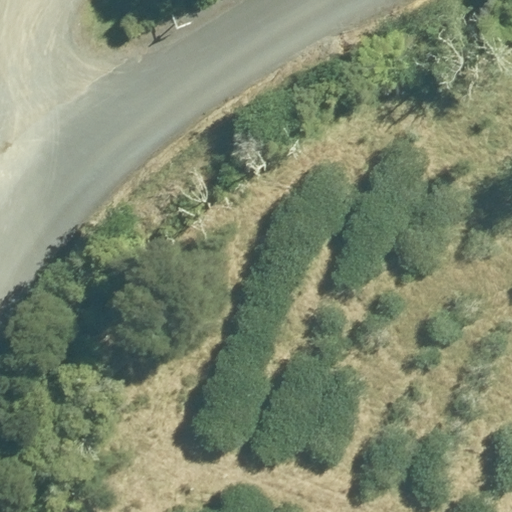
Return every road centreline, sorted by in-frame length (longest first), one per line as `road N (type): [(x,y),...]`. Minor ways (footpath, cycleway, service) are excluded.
road 1 (tertiary): [(13,223),(372,0)]
road 2 (tertiary): [(13,223),(48,11),(59,0)]
